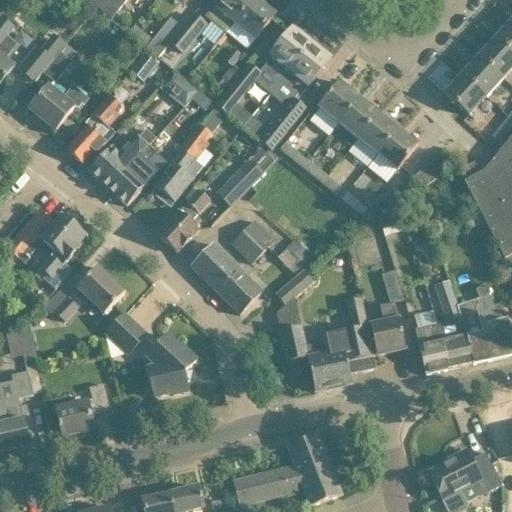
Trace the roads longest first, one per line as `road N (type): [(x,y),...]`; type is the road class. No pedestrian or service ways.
road 1 (residential): [(248,430),(219,321),(0,131)]
road 2 (tertiary): [(0,487),(248,430)]
road 3 (residential): [(301,0),(360,50),(396,54),(458,0)]
road 4 (tertiary): [(378,406),(511,374)]
road 5 (tertiary): [(248,430),(378,406)]
